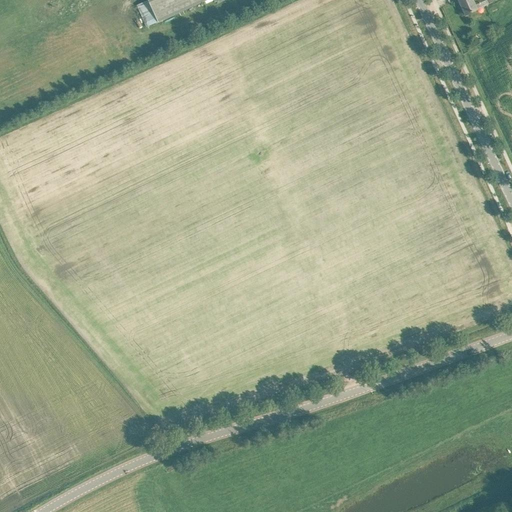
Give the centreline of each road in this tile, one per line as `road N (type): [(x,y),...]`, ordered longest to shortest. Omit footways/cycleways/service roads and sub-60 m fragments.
road 1 (tertiary): [(511,335),(181,446),(44,511)]
road 2 (unclassified): [(511,202),(419,0)]
